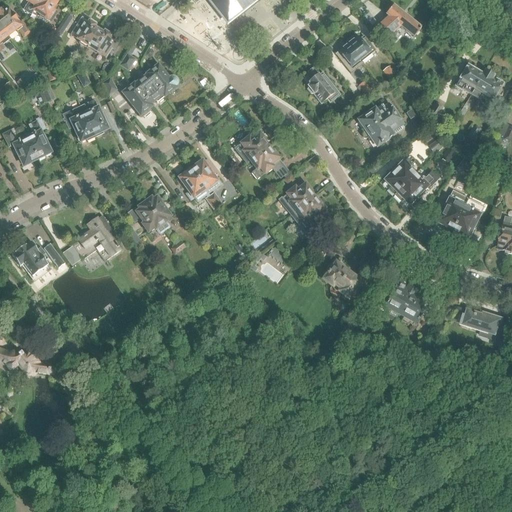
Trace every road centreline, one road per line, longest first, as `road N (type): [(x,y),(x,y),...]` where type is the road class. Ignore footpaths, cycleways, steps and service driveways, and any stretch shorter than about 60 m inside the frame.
road 1 (residential): [(511,290),(429,264),(381,229),(310,132),(245,86)]
road 2 (residential): [(0,227),(151,154),(245,86)]
road 3 (residential): [(245,86),(113,0)]
road 4 (residential): [(345,0),(245,86)]
